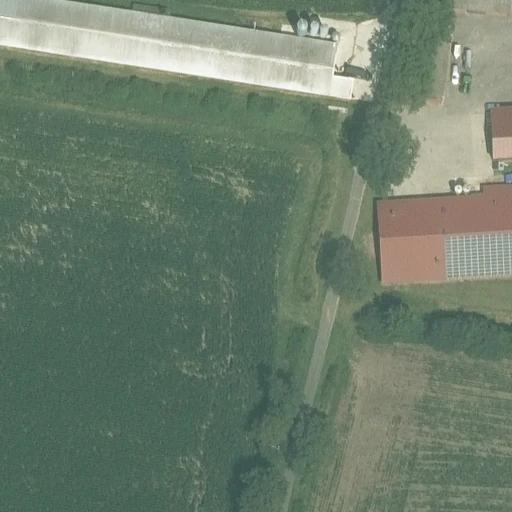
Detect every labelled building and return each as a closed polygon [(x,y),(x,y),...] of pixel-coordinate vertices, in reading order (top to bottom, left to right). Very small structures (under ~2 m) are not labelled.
[(333,84),(339,48),(279,39),(25,0),(0,0),(0,48),(326,100),(339,102),(342,85),(333,84)] [(511,0),(447,0),(446,14),(511,17),(511,0)] [(511,111),(471,114),(474,170),(511,167),(511,111)] [(511,176),(495,178),(496,190),(511,189),(511,176)] [(376,207),(383,290),(511,280),(511,189),(496,190),(492,190),(493,198),(385,206),(376,207)]
